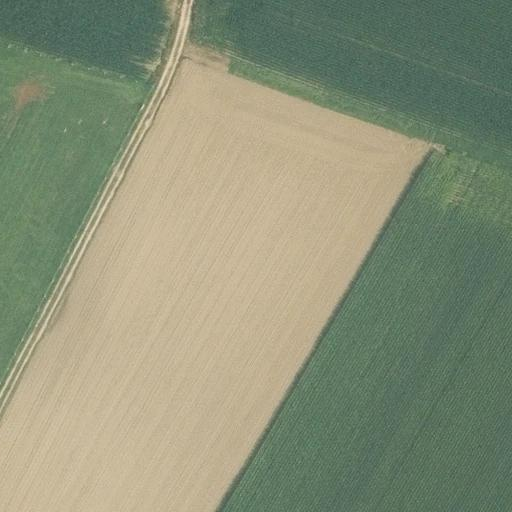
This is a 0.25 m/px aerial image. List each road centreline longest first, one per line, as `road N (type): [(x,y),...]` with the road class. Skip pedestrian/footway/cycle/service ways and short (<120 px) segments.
road 1 (track): [(0,405),(157,99),(178,53),(188,0)]
road 2 (track): [(178,53),(511,169)]
